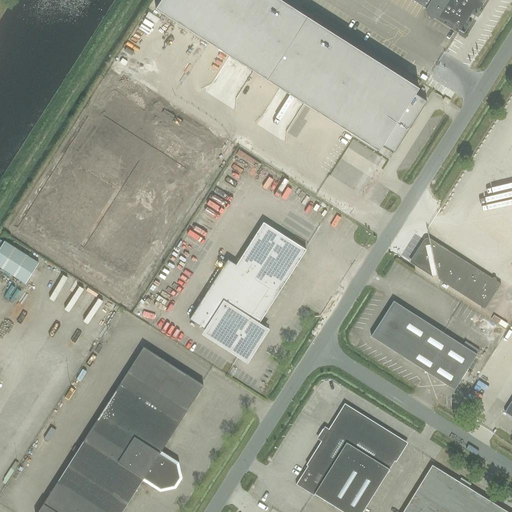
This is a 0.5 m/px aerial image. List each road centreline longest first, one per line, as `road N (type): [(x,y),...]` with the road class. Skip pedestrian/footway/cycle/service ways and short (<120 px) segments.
road 1 (unclassified): [(319,347),(511,42)]
road 2 (unclassified): [(511,470),(319,347)]
road 3 (unclassified): [(214,511),(319,347)]
